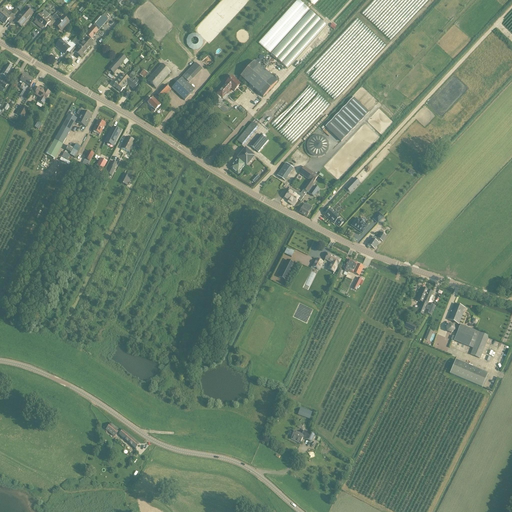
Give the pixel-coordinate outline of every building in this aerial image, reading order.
[(303,17),(310,9),(298,0),(295,0),(272,30),(273,31),(270,35),(269,36),(271,38),(274,35),(276,37),(273,41),(276,43),(277,42),(278,43),(281,40),(283,41),(302,17),(303,17)] [(11,21),(15,15),(12,13),(11,14),(4,8),(0,12),(0,19),(4,23),(8,18),(11,21)] [(18,18),(15,15),(11,21),(13,23),(15,21),(21,26),(32,14),(26,9),(18,18)] [(271,54),(288,68),(326,24),(310,10),(271,54)] [(36,20),(44,27),(48,23),(50,25),(57,17),(55,14),(52,17),(45,11),(36,20)] [(102,15),(100,18),(105,23),(108,20),(102,15)] [(60,19),(57,17),(50,25),(53,28),(55,25),(61,30),(68,23),(62,17),(60,19)] [(97,21),(94,24),(95,25),(100,29),(103,26),(97,21)] [(99,31),(93,26),(86,34),(91,39),(99,31)] [(198,51),(205,38),(191,32),(185,45),(198,51)] [(78,48),(75,46),(70,51),(73,53),(75,51),(82,56),(93,44),(87,38),(78,48)] [(70,51),(75,46),(72,43),(69,47),(62,41),(56,46),(64,53),(68,49),(70,51)] [(114,73),(127,60),(122,55),(109,69),(114,73)] [(207,66),(214,61),(209,55),(202,60),(207,66)] [(277,82),(272,77),(255,61),(241,76),(264,97),(277,82)] [(1,74),(4,76),(1,80),(0,80),(0,86),(5,90),(8,85),(3,82),(12,68),(7,64),(1,74)] [(162,65),(147,81),(156,89),(170,72),(162,65)] [(144,70),(140,75),(143,78),(148,73),(144,70)] [(20,81),(23,83),(19,88),(22,89),(29,77),(23,74),(20,81)] [(131,80),(123,74),(113,86),(121,92),(127,84),(131,80)] [(226,83),(217,92),(222,97),(231,88),(234,91),(241,84),(232,76),(226,83)] [(34,81),(29,77),(22,89),(24,91),(27,85),(30,87),(34,81)] [(185,101),(195,91),(182,78),(172,88),(185,101)] [(131,79),(131,80),(127,84),(134,90),(137,85),(136,84),(138,81),(136,79),(134,82),(131,79)] [(160,100),(170,90),(166,85),(155,96),(160,100)] [(46,100),(50,92),(47,91),(46,91),(39,87),(34,94),(41,97),(39,101),(43,103),(45,100),(46,100)] [(162,108),(160,106),(161,106),(153,98),(148,103),(153,108),(152,110),(154,112),(155,111),(156,111),(158,109),(160,110),(162,108)] [(353,98),(326,127),(341,142),(369,113),(353,98)] [(23,117),(28,109),(23,106),(18,114),(23,117)] [(82,111),(80,110),(77,114),(80,116),(77,122),(86,127),(92,116),(82,111)] [(69,114),(63,127),(53,143),(52,142),(45,154),(55,159),(70,133),(77,119),(69,114)] [(237,126),(241,121),(237,117),(232,122),(237,126)] [(100,134),(105,124),(98,120),(93,130),(100,134)] [(253,123),(239,141),(246,146),(260,128),(253,123)] [(120,132),(112,128),(105,142),(108,143),(109,141),(114,143),(120,132)] [(258,152),(268,141),(261,134),(251,146),(258,152)] [(328,150),(329,146),(328,142),(326,138),(322,135),(318,135),(314,135),(310,138),(307,142),(307,146),(307,150),(310,154),(314,156),(318,157),(322,156),(326,154),(328,150)] [(128,156),(136,141),(127,137),(121,149),(127,152),(126,155),(128,156)] [(70,154),(76,144),(71,141),(66,151),(70,154)] [(70,155),(75,158),(81,148),(76,145),(70,155)] [(246,166),(255,156),(245,148),(237,158),(238,159),(231,168),(231,169),(231,170),(233,171),(234,171),(238,174),(240,174),(241,172),(240,171),(246,165),(246,166)] [(90,162),(94,153),(89,151),(82,164),(87,166),(90,162)] [(62,158),(67,161),(70,156),(64,153),(62,158)] [(107,162),(101,159),(95,169),(101,173),(107,162)] [(107,174),(111,176),(115,169),(114,168),(116,164),(112,163),(113,161),(107,174)] [(120,162),(117,168),(125,172),(128,165),(129,165),(130,163),(124,161),(123,163),(120,162)] [(286,181),(293,167),(285,163),(278,176),(286,181)] [(291,191),(290,191),(285,198),(291,203),(291,204),(294,206),(298,200),(301,202),(307,192),(312,186),(318,177),(304,167),(300,173),(310,181),(304,190),(301,194),(300,195),(297,192),(295,192),(293,190),(291,191)] [(125,175),(120,183),(127,187),(131,178),(125,175)] [(345,188),(348,190),(351,188),(353,190),(361,183),(356,178),(345,188)] [(314,187),(312,186),(307,192),(314,197),(319,189),(315,186),(314,187)] [(307,217),(311,209),(304,205),(300,213),(307,217)] [(330,209),(325,215),(334,224),(335,223),(340,227),(343,223),(339,219),(340,218),(330,209)] [(373,219),(378,223),(383,217),(379,213),(373,219)] [(352,226),(363,233),(368,226),(364,224),(365,223),(360,220),(360,221),(357,218),(352,226)] [(374,236),(368,245),(374,249),(380,241),(382,242),(386,236),(381,233),(377,238),(374,236)] [(292,257),(295,251),(287,248),(284,253),(292,257)] [(334,274),(338,266),(341,260),(328,254),(325,260),(332,263),(329,271),(334,274)] [(323,262),(317,259),(313,267),(319,270),(323,262)] [(279,277),(286,280),(294,264),(287,260),(279,277)] [(349,271),(353,262),(349,260),(345,269),(346,269),(344,272),(348,274),(349,271)] [(357,264),(353,262),(349,271),(353,273),(359,276),(363,267),(357,264)] [(358,277),(353,287),(357,289),(362,279),(358,277)] [(425,296),(428,291),(420,288),(415,300),(422,303),(418,313),(423,315),(424,313),(428,305),(425,304),(426,300),(424,300),(425,296)] [(428,304),(432,293),(428,291),(425,296),(424,300),(426,300),(425,304),(428,305),(424,313),(431,316),(435,307),(428,304)] [(460,324),(460,323),(459,323),(465,308),(454,304),(448,320),(460,324)] [(405,327),(414,332),(416,327),(407,322),(405,327)] [(454,326),(450,324),(446,327),(446,332),(451,334),(455,331),(454,326)] [(480,359),(489,336),(461,325),(456,338),(453,336),(452,340),(473,348),(470,355),(480,359)] [(482,387),(488,374),(456,360),(450,374),(482,387)] [(300,408),(298,415),(309,419),(312,413),(300,408)] [(122,431),(121,433),(119,431),(111,424),(106,429),(114,437),(118,433),(119,434),(119,435),(136,449),(140,445),(128,435),(122,431)] [(301,435),(295,432),(292,439),(300,443),(303,436),(307,438),(306,439),(311,442),(315,435),(309,433),(304,431),(301,435)]
